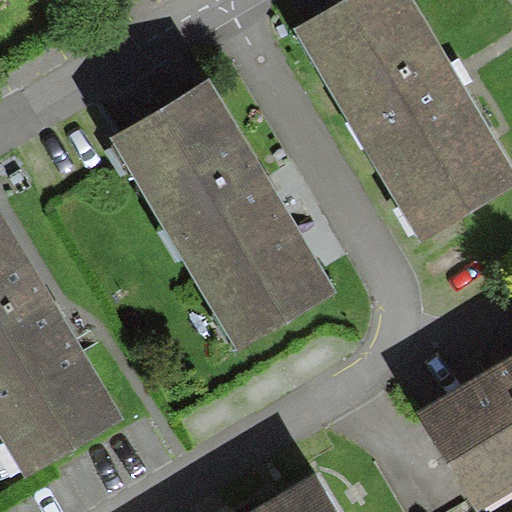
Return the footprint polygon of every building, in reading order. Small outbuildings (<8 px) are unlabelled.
[(404,0),(357,0),(311,28),(433,228),(511,180),(511,177),(454,83),(404,0)] [(205,85),(120,136),(244,342),(330,290),(260,175),(205,85)] [(0,213),(0,421),(26,467),(115,417),(54,309),(0,213)] [(511,362),(429,413),(479,496),(511,476),(511,362)] [(263,511),(337,511),(318,479),(263,511)]
